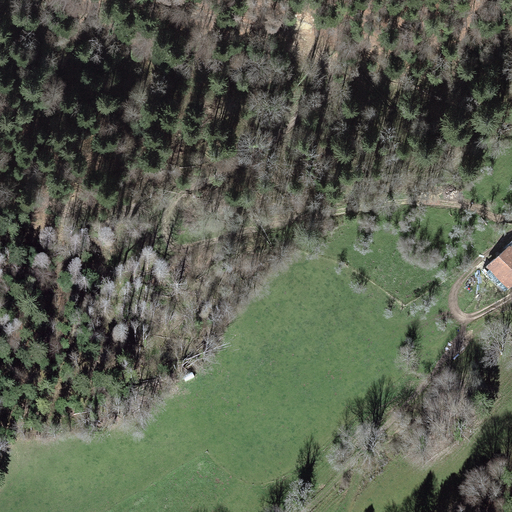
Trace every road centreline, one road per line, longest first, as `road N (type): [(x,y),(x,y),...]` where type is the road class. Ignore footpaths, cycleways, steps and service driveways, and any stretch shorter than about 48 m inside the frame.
road 1 (track): [(511,219),(393,210),(221,250),(180,250),(166,233),(180,196),(294,114),(317,88),(324,57),(296,33),(149,0)]
road 2 (track): [(302,511),(511,300)]
